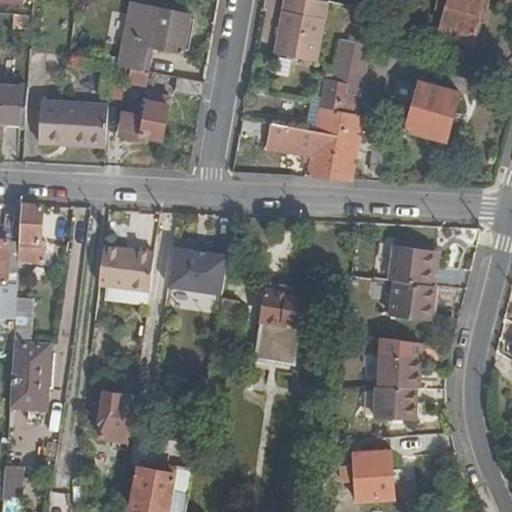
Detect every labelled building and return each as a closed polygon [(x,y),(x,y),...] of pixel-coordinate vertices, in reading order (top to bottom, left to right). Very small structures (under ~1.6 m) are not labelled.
[(327,0),(325,0),(284,0),(277,52),(316,61),(327,0)] [(473,45),(486,0),(449,0),(440,35),(473,45)] [(149,49),(184,55),(191,14),(133,4),(122,67),(133,69),(144,71),(149,49)] [(354,53),(357,42),(343,40),(339,62),(336,79),(348,81),(365,84),(370,59),(354,53)] [(373,45),(357,42),(354,53),(370,59),(373,45)] [(150,72),(180,78),(184,55),(149,49),(144,71),(150,72)] [(0,55),(0,75),(12,76),(13,57),(0,55)] [(148,86),(150,72),(144,71),(133,69),(129,83),(148,86)] [(312,97),(306,127),(319,128),(322,109),(342,112),(346,93),(346,92),(348,81),(336,79),(325,77),(321,98),(312,97)] [(202,98),(205,82),(180,78),(177,93),(202,98)] [(447,141),(460,91),(421,81),(407,129),(447,141)] [(0,121),(27,123),(29,87),(0,85),(0,121)] [(357,95),(346,93),(342,112),(354,115),(357,95)] [(145,117),(122,113),(118,136),(141,141),(142,137),(162,140),(169,104),(171,98),(150,94),(149,101),(145,117)] [(40,143),(106,147),(109,105),(43,101),(40,143)] [(319,128),(339,132),(361,135),(365,117),(354,115),(342,112),(322,109),(319,128)] [(312,160),(308,177),(330,179),(339,132),(319,128),(306,127),(273,122),(269,147),(305,152),(313,153),(312,160)] [(330,179),(352,180),(361,135),(339,132),(330,179)] [(392,140),(379,138),(372,169),(385,171),(392,140)] [(305,152),(303,159),(312,160),(313,153),(305,152)] [(45,206),(24,204),(21,241),(20,261),(46,263),(46,243),(43,242),(45,206)] [(20,261),(21,241),(0,239),(0,282),(8,283),(7,301),(17,301),(17,298),(20,261)] [(227,253),(174,245),(168,285),(221,292),(227,253)] [(391,317),(430,322),(435,287),(429,286),(434,251),(395,247),(389,281),(395,282),(391,317)] [(103,249),(98,288),(150,295),(155,257),(103,249)] [(255,360),(295,366),(306,299),(296,298),(297,294),(290,294),(291,287),(272,284),(271,290),(267,289),(255,360)] [(36,299),(17,298),(17,301),(15,342),(33,343),(36,299)] [(240,302),(223,299),(214,353),(232,356),(240,302)] [(10,409),(48,411),(51,346),(14,343),(10,409)] [(376,418),(416,421),(417,389),(419,389),(421,357),(383,354),(380,386),(378,386),(376,418)] [(101,437),(128,441),(135,397),(104,392),(100,423),(104,423),(101,437)] [(359,502),(397,499),(393,451),(354,454),(355,467),(342,468),(343,485),(357,484),(359,502)] [(0,476),(0,489),(19,490),(20,465),(1,464),(0,476)] [(187,511),(194,470),(177,467),(176,474),(139,467),(131,508),(151,511),(187,511)] [(339,470),(324,468),(316,511),(332,511),(333,511),(339,470)]
